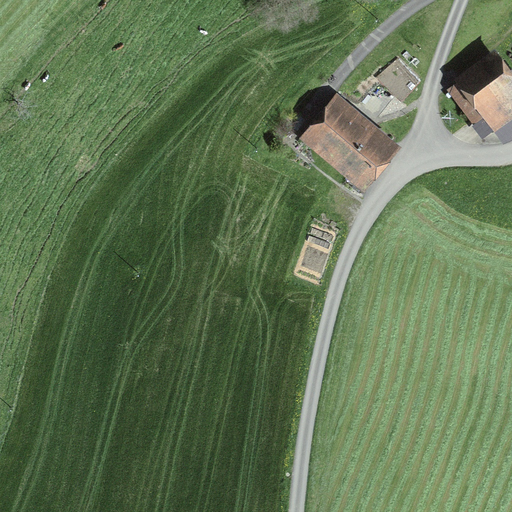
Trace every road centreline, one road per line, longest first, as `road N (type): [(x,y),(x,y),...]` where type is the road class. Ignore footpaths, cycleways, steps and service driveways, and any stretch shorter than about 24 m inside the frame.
road 1 (unknown): [(0,499),(53,290),(111,174),(180,100),(250,43),(311,15),(412,3)]
road 2 (residential): [(296,511),(321,349),(363,220),(414,159),(511,150)]
road 3 (track): [(419,0),(344,65),(301,118)]
road 4 (track): [(414,159),(463,0)]
